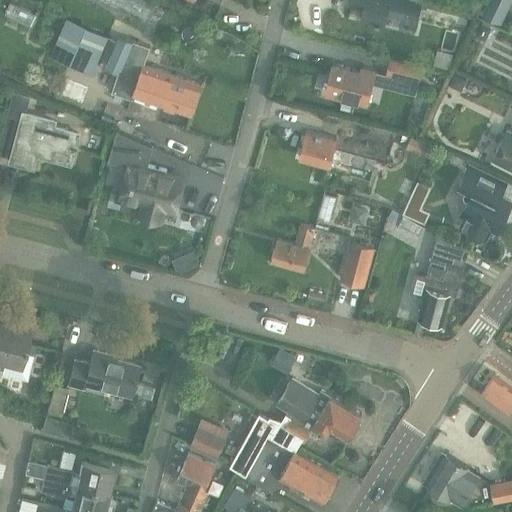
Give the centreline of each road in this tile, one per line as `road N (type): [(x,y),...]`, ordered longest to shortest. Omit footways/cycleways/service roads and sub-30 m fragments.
road 1 (unclassified): [(202,301),(280,0)]
road 2 (unclassified): [(446,378),(415,359),(202,301)]
road 3 (residential): [(143,511),(202,301)]
road 4 (unclassified): [(202,301),(0,252)]
road 5 (tertiary): [(362,511),(446,378)]
